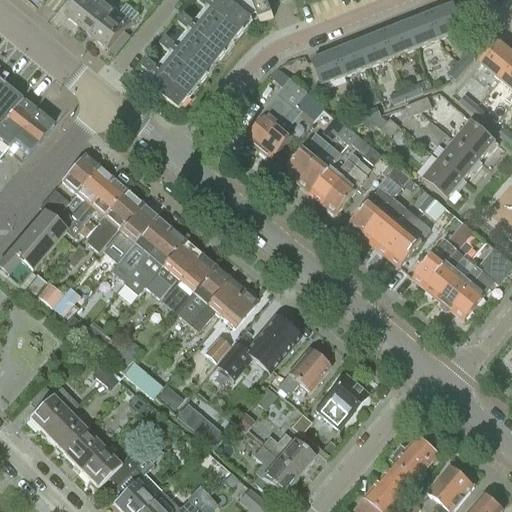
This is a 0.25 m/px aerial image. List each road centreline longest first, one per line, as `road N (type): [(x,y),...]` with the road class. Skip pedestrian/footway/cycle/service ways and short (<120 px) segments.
road 1 (tertiary): [(440,381),(183,162)]
road 2 (residential): [(401,0),(272,54),(243,77),(183,162)]
road 3 (residential): [(312,511),(416,387),(440,381)]
road 4 (residential): [(0,231),(108,104)]
road 5 (tertiary): [(100,97),(0,14)]
road 6 (residential): [(100,97),(179,0)]
